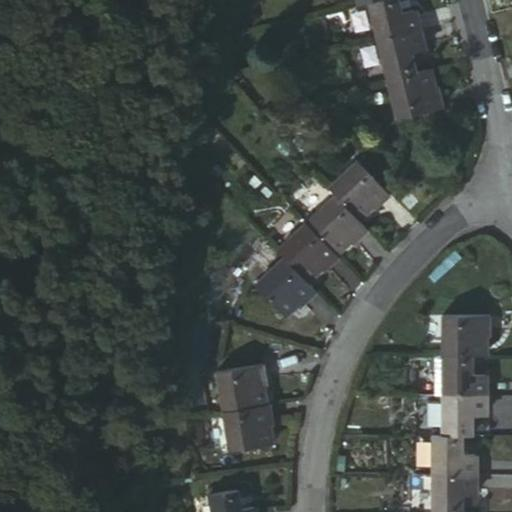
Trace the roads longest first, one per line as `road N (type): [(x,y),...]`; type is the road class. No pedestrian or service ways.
road 1 (residential): [(310,511),(318,402),(381,272),(504,181)]
road 2 (residential): [(504,181),(465,0)]
